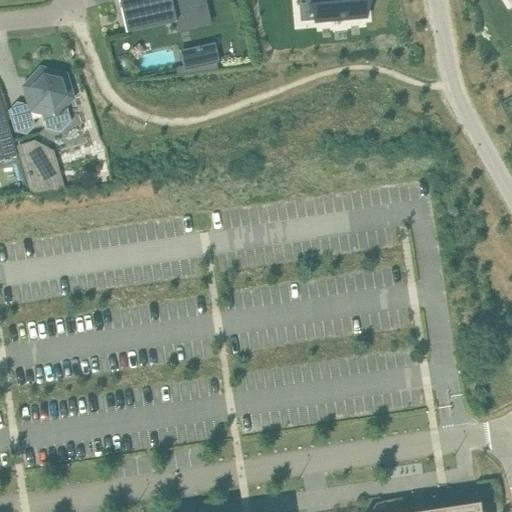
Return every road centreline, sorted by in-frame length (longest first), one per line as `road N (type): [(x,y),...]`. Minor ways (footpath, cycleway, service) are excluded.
road 1 (unclassified): [(0,509),(511,431)]
road 2 (residential): [(511,194),(452,84),(440,0)]
